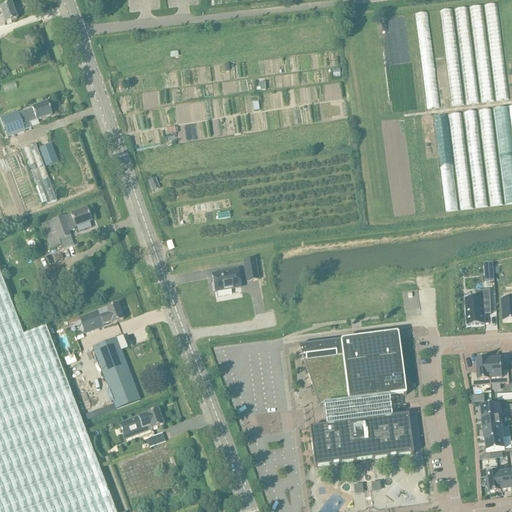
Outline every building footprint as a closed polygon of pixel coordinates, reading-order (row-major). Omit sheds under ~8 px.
[(496,101),(506,100),(496,4),(485,6),(486,20),(484,21),(491,78),(494,78),(496,101)] [(0,27),(5,26),(5,25),(17,21),(11,5),(0,8),(0,27)] [(482,6),(455,9),(466,105),(480,103),(493,102),(482,6)] [(462,105),(452,10),(442,11),(452,107),(462,105)] [(417,14),(426,109),(438,108),(436,82),(434,82),(427,13),(417,14)] [(17,113),(1,119),(8,139),(25,133),(24,132),(31,129),(29,124),(52,116),(47,103),(31,109),(31,110),(18,115),(17,113)] [(435,116),(445,211),(511,204),(511,107),(493,109),(477,111),(477,112),(463,113),(463,114),(449,115),(435,116)] [(31,147),(21,151),(42,207),(56,202),(35,146),(31,147)] [(50,165),(57,162),(55,157),(48,159),(50,165)] [(159,190),(155,179),(148,182),(152,193),(159,190)] [(70,216),(64,218),(63,217),(51,222),(41,226),(50,250),(61,246),(59,241),(71,237),(69,233),(74,231),(75,228),(91,222),(86,210),(70,216)] [(255,260),(254,261),(243,263),(247,282),(258,280),(255,260)] [(493,265),(484,266),(485,285),(494,285),(493,265)] [(240,288),(237,271),(212,275),(213,285),(211,285),(212,292),(214,291),(215,293),(240,288)] [(0,276),(0,511),(114,511),(45,328),(23,337),(0,276)] [(476,300),(466,301),(467,326),(485,325),(484,316),(491,315),(489,292),(476,293),(476,300)] [(511,299),(502,300),(504,324),(511,323),(511,299)] [(117,305),(98,313),(98,312),(79,320),(83,332),(102,325),(103,329),(123,321),(117,305)] [(338,465),(338,466),(389,459),(389,458),(395,457),(395,458),(413,456),(408,417),(392,419),(391,405),(390,396),(405,393),(398,334),(298,347),(319,408),(324,407),(324,414),(327,427),(309,429),(310,441),(311,441),(311,443),(311,444),(312,453),(312,455),(313,457),(312,457),(314,469),(332,466),(332,465),(338,465)] [(127,349),(122,338),(92,349),(115,410),(139,401),(121,351),(127,349)] [(489,361),(490,386),(491,386),(509,385),(508,372),(502,372),(501,360),(498,360),(498,359),(491,359),(491,361),(489,361)] [(477,375),(471,375),(472,388),(491,387),(491,386),(490,386),(489,361),(489,360),(476,361),(477,375)] [(501,406),(480,408),(482,420),(503,417),(501,406)] [(138,419),(138,418),(119,425),(124,437),(143,430),(144,434),(163,427),(157,411),(146,416),(138,419)] [(482,420),(481,420),(483,431),(502,428),(502,429),(504,429),(503,417),(482,420)] [(502,428),(483,431),(484,442),(485,442),(485,441),(503,439),(502,429),(502,428)] [(158,446),(155,437),(146,441),(149,449),(158,446)] [(503,439),(485,441),(485,442),(486,453),(505,451),(503,439)] [(487,481),(486,482),(487,489),(488,489),(489,495),(501,493),(499,474),(498,469),(486,471),(487,481)] [(499,474),(501,493),(511,491),(509,473),(499,474)] [(373,485),(374,492),(382,490),(380,483),(373,485)] [(364,484),(353,485),(356,509),(366,508),(364,484)]
